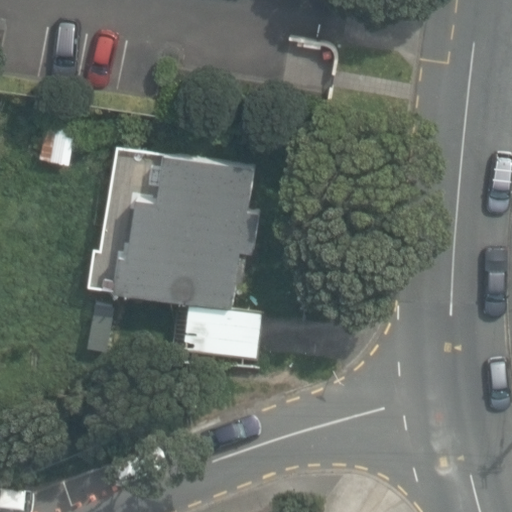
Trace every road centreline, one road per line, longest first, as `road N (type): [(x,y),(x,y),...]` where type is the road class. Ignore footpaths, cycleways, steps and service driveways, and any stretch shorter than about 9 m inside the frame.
road 1 (residential): [(461,406),(457,259),(489,0)]
road 2 (residential): [(138,511),(461,406)]
